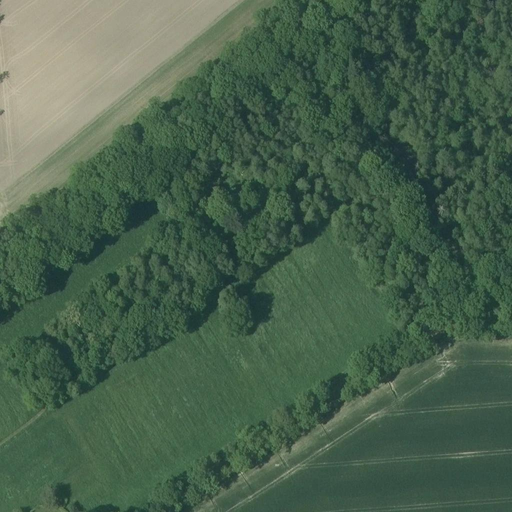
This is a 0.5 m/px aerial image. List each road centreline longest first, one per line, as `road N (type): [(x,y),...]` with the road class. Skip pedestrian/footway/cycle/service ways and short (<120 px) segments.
road 1 (track): [(329,0),(0,267)]
road 2 (track): [(363,0),(318,37),(323,55),(458,276),(479,297)]
